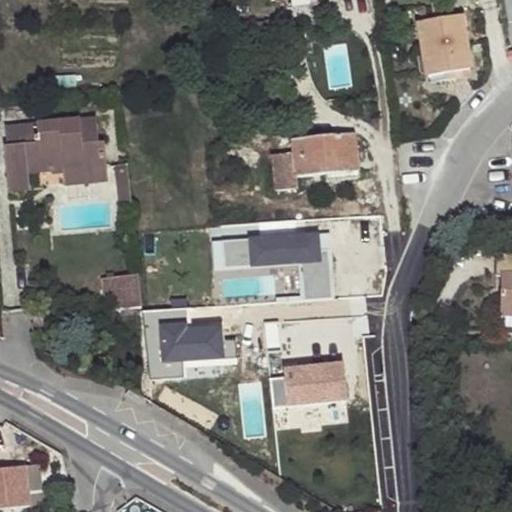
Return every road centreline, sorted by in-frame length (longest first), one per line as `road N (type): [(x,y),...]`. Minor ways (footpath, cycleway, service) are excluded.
road 1 (residential): [(410,511),(400,329),(453,183),(511,109)]
road 2 (tertiary): [(256,511),(121,431)]
road 3 (tertiary): [(121,431),(0,370)]
road 4 (tertiary): [(0,399),(106,459)]
